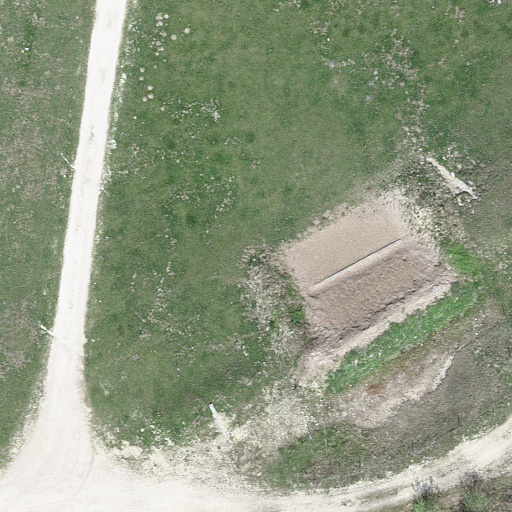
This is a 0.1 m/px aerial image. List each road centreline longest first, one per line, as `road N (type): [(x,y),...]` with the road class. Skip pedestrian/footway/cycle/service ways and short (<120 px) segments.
road 1 (track): [(111,0),(87,115),(33,502)]
road 2 (track): [(270,511),(376,497),(457,464),(511,425)]
road 3 (track): [(33,502),(86,493),(239,511)]
